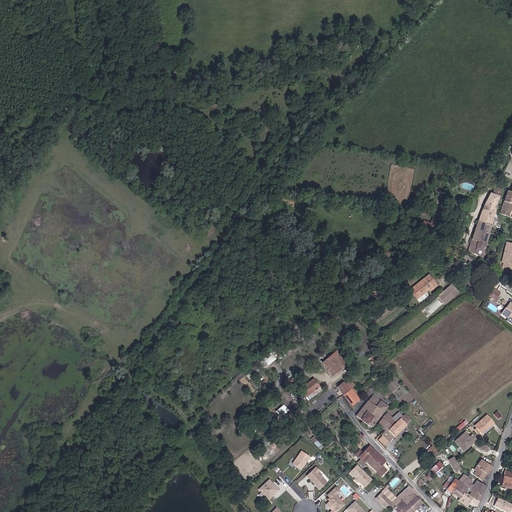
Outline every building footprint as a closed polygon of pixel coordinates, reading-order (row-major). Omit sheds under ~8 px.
[(495,186),(492,193),(500,195),(502,189),(495,186)] [(508,216),(511,205),(511,191),(507,190),(499,213),(508,216)] [(492,193),(490,192),(484,204),(477,221),(491,225),(500,195),(492,193)] [(491,225),(477,221),(472,238),(479,241),(479,240),(486,242),(489,233),(491,225)] [(479,241),(472,238),(470,244),(476,246),(474,254),(482,258),(486,242),(479,240),(479,241)] [(511,261),(511,244),(506,243),(501,262),(503,263),(502,266),(511,268),(511,264),(511,261)] [(399,264),(406,269),(409,266),(402,260),(399,264)] [(461,275),(467,265),(461,261),(455,272),(461,275)] [(416,286),(410,291),(416,299),(417,298),(425,292),(428,290),(430,291),(437,286),(429,275),(415,285),(416,286)] [(453,283),(438,296),(446,305),(461,292),(453,283)] [(498,292),(493,289),(488,296),(491,298),(492,299),(498,292)] [(425,292),(417,298),(419,301),(420,301),(427,296),(427,295),(425,292)] [(511,303),(507,309),(506,309),(503,315),(509,319),(510,317),(511,318),(511,303)] [(338,350),(334,352),(345,366),(346,365),(341,358),(343,357),(338,350)] [(345,366),(334,352),(321,363),(332,376),(345,366)] [(321,390),(313,379),(299,389),(307,400),(321,390)] [(337,387),(343,395),(343,394),(351,388),(355,385),(350,379),(345,384),(343,382),(337,387)] [(351,388),(343,394),(352,405),(360,399),(351,388)] [(372,427),(388,406),(372,395),(356,415),(372,427)] [(285,404),(277,411),(282,417),(290,410),(285,404)] [(383,418),(378,424),(384,430),(380,434),(389,442),(394,436),(405,425),(411,419),(405,413),(402,416),(395,422),(391,418),(398,412),(392,417),(387,412),(382,417),(383,418)] [(402,416),(398,412),(391,418),(395,422),(402,416)] [(494,422),(489,417),(487,414),(474,425),(476,427),(480,431),(481,433),(494,422)] [(458,432),(468,423),(465,420),(455,429),(458,432)] [(405,425),(394,436),(396,438),(404,430),(403,429),(406,426),(405,425)] [(469,437),(465,432),(455,441),(464,451),(477,440),(473,435),(469,437)] [(381,465),(386,461),(369,445),(363,452),(358,457),(364,462),(365,461),(381,476),(386,470),(381,465)] [(426,450),(431,456),(436,452),(431,446),(426,450)] [(310,456),(302,451),(293,463),(301,468),(310,456)] [(456,472),(461,469),(455,456),(450,459),(456,472)] [(439,460),(431,468),(436,473),(444,465),(439,460)] [(482,480),(491,467),(480,460),(474,469),(476,471),(474,474),(482,480)] [(372,478),(357,464),(350,472),(355,478),(358,480),(365,486),(372,478)] [(320,471),(316,466),(307,475),(321,489),(328,482),(318,472),(320,471)] [(500,486),(511,488),(511,473),(504,471),(500,486)] [(429,481),(433,477),(428,472),(424,477),(429,481)] [(482,495),(486,486),(476,480),(473,484),(463,477),(459,482),(451,493),(459,499),(465,492),(467,489),(471,491),(472,489),(482,495)] [(451,493),(459,482),(454,478),(450,484),(446,480),(442,486),(446,489),(451,493)] [(259,489),(269,499),(279,489),(269,479),(259,489)] [(385,487),(381,491),(393,503),(396,505),(402,499),(407,504),(415,497),(415,496),(417,494),(409,485),(395,497),(387,489),(385,487)] [(337,511),(345,503),(336,494),(340,490),(336,486),(327,495),(329,496),(327,498),(335,506),(333,507),(337,511)] [(479,501),(482,495),(472,489),(471,491),(467,489),(465,492),(472,497),(479,501)] [(381,492),(376,498),(387,509),(389,506),(391,504),(392,503),(381,492)] [(477,506),(479,501),(472,497),(465,492),(459,499),(458,500),(464,504),(466,502),(468,503),(469,501),(477,506)] [(411,511),(421,503),(415,497),(407,504),(402,499),(396,505),(396,506),(392,503),(391,504),(394,507),(393,508),(396,511),(411,511)] [(511,503),(498,497),(494,506),(507,511),(511,511),(511,503)] [(352,511),(366,511),(355,500),(346,508),(349,511),(350,510),(352,511)]
